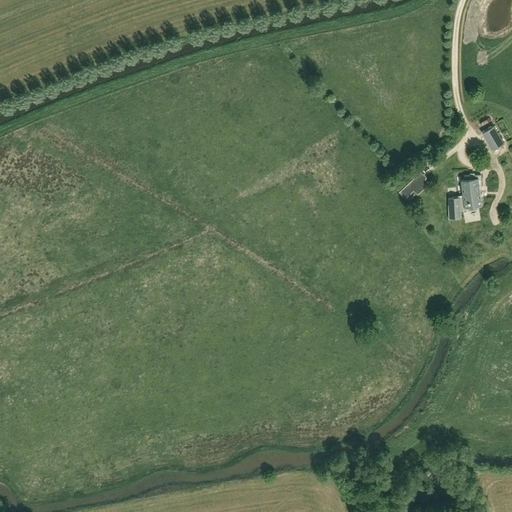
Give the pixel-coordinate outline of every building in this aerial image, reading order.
[(494,126),(492,127),(492,126),(481,132),(488,145),(489,144),(493,151),(505,144),(494,126)] [(494,158),(506,151),(503,146),(491,154),(494,158)] [(433,189),(456,174),(446,159),(423,174),(433,189)] [(415,166),(393,178),(397,185),(405,181),(407,185),(421,178),(415,166)] [(480,191),(481,191),(481,175),(464,176),(465,177),(463,177),(463,180),(461,181),(461,177),(457,178),(459,196),(452,197),(448,198),(449,205),(448,205),(449,219),(458,219),(458,218),(461,218),(461,210),(478,207),(478,206),(482,205),(480,191)] [(501,208),(511,198),(511,182),(510,180),(491,195),(501,208)]
